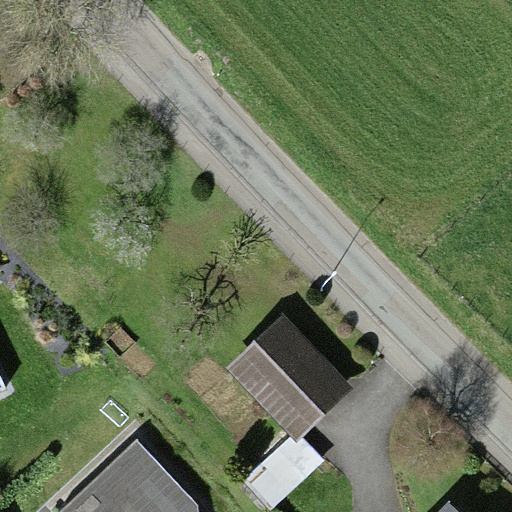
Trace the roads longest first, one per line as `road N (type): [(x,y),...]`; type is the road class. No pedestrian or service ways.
road 1 (tertiary): [(511,433),(219,143),(96,0)]
road 2 (track): [(421,350),(371,406),(354,449),(369,511)]
